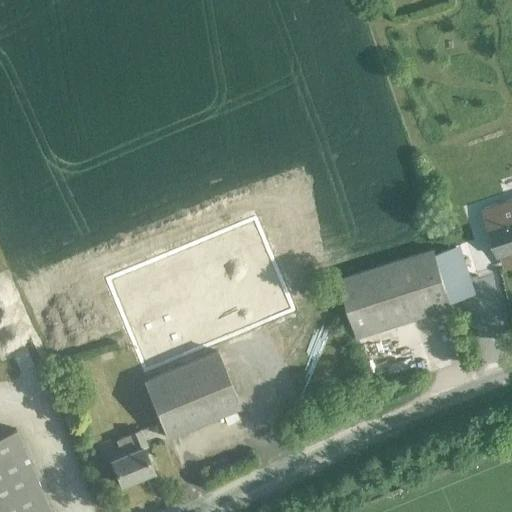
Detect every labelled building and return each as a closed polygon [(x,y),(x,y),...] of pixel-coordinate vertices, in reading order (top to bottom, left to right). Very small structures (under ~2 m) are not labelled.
[(86,249),(76,246),(116,340),(287,280),(247,182),(86,249)] [(498,256),(511,251),(511,199),(481,209),(489,228),(498,256)] [(459,245),(434,253),(445,286),(470,278),(459,245)] [(357,337),(452,307),(445,286),(434,253),(433,250),(339,280),(357,337)] [(166,437),(240,407),(217,351),(143,381),(166,437)] [(0,435),(0,511),(49,511),(15,430),(0,435)] [(121,484),(153,472),(143,447),(146,446),(140,430),(116,440),(122,455),(111,459),(121,484)]
